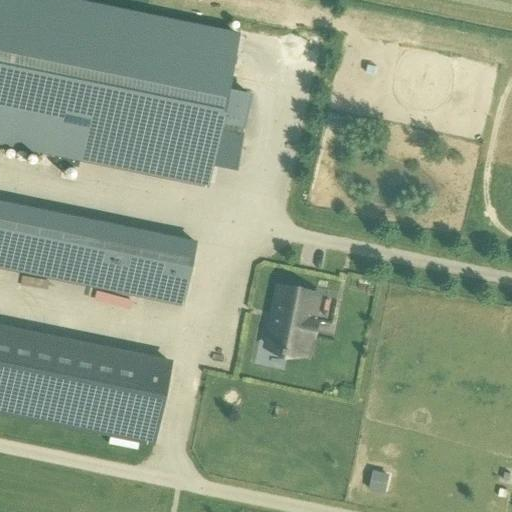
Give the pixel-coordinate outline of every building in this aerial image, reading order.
[(226,89),(236,34),(68,0),(0,0),(0,141),(54,153),(53,161),(77,165),(79,158),(118,166),(207,183),(211,161),(234,166),(249,96),(226,89)] [(0,265),(181,303),(194,242),(0,202),(0,265)] [(318,295),(279,287),(274,314),(279,315),(273,347),(284,349),(284,351),(288,352),(288,350),(306,354),(310,333),(314,334),(317,322),(313,321),(318,295)] [(51,324),(72,327),(74,316),(52,313),(51,324)] [(170,362),(0,327),(0,409),(154,441),(170,362)]
